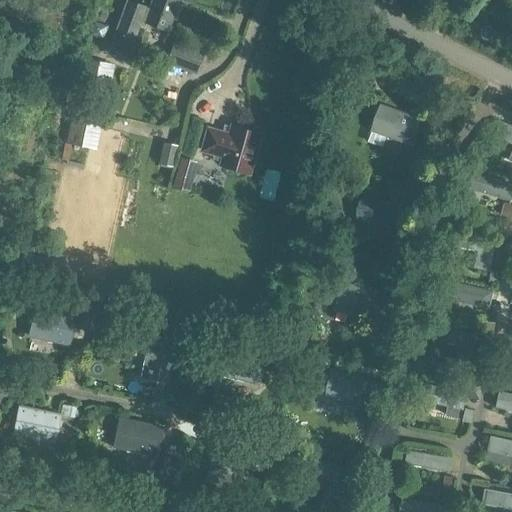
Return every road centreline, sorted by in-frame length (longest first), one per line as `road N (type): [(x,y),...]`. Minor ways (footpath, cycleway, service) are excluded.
road 1 (unknown): [(0,399),(39,385),(185,423),(190,439),(177,511)]
road 2 (unclassified): [(511,79),(392,21)]
